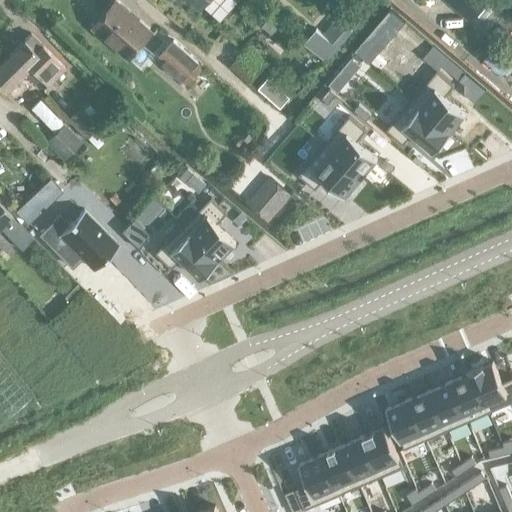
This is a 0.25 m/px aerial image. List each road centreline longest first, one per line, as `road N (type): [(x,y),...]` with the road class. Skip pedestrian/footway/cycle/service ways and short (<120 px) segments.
road 1 (residential): [(511,167),(171,321)]
road 2 (residential): [(235,452),(368,378),(511,318)]
road 3 (unclassified): [(511,245),(302,339)]
road 4 (residential): [(70,508),(235,452)]
